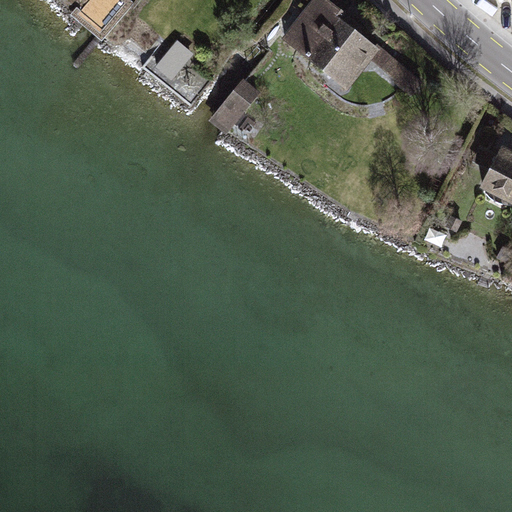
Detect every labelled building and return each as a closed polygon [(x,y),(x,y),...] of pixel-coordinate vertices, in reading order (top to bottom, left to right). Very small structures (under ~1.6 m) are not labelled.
[(324,0),(316,0),(286,37),(351,90),(385,49),(324,0)] [(178,45),(156,71),(172,84),(193,57),(178,45)] [(246,85),(212,126),(226,138),(261,97),(246,85)] [(511,153),(502,149),(478,193),(511,210),(511,153)] [(457,223),(446,217),(440,229),(451,235),(457,223)]
